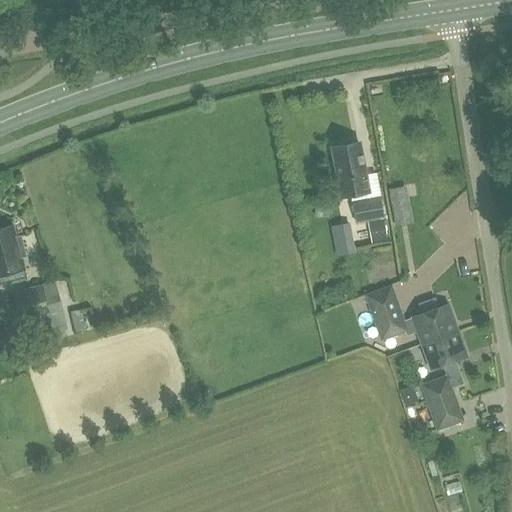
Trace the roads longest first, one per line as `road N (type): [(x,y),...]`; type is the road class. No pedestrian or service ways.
road 1 (primary): [(0,122),(172,62),(454,9)]
road 2 (unclassified): [(511,406),(454,9)]
road 3 (residential): [(364,0),(45,40)]
